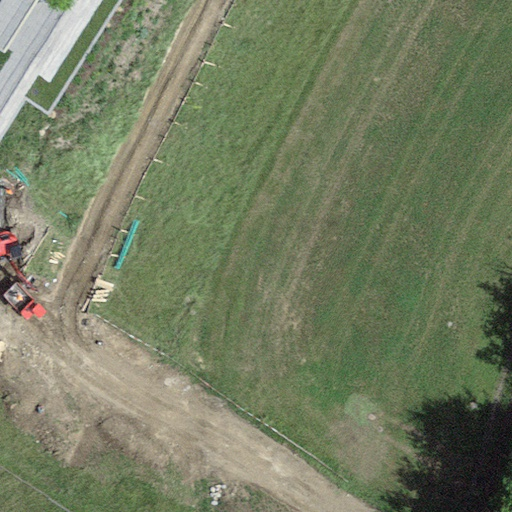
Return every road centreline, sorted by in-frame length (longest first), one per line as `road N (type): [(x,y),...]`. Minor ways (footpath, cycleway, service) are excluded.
road 1 (track): [(208,511),(204,486),(231,271),(366,0)]
road 2 (track): [(511,365),(474,511)]
